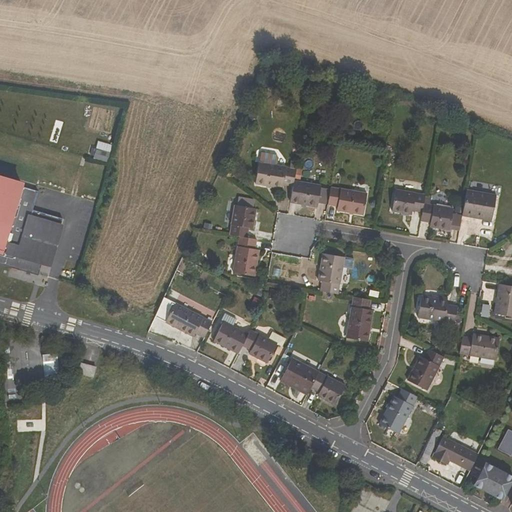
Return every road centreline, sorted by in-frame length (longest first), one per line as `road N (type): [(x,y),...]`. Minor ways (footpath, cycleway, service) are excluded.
road 1 (residential): [(0,306),(145,346),(336,443)]
road 2 (residential): [(336,443),(384,351),(403,241)]
road 3 (residential): [(336,443),(469,511)]
road 4 (unknown): [(28,314),(68,199)]
